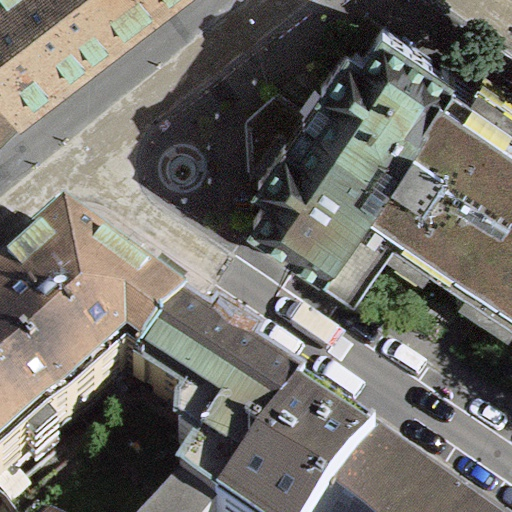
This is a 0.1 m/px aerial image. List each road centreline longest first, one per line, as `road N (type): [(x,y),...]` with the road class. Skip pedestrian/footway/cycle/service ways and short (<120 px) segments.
road 1 (residential): [(511,461),(58,154)]
road 2 (residential): [(58,154),(258,0)]
